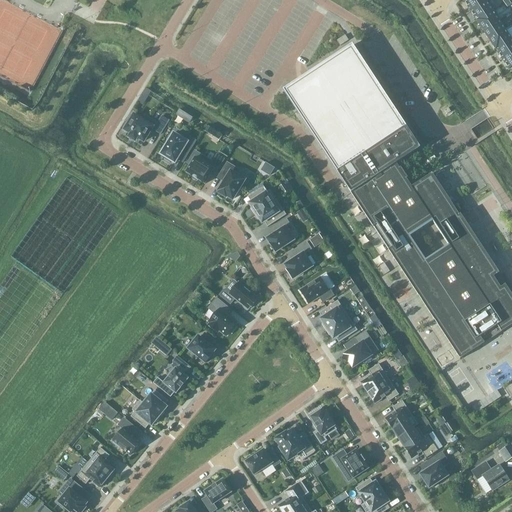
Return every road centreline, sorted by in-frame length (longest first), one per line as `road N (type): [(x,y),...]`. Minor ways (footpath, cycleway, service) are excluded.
road 1 (residential): [(188,0),(96,146),(226,220),(280,304)]
road 2 (residential): [(280,304),(109,511)]
road 3 (residential): [(331,380),(419,511)]
road 4 (residential): [(224,455),(331,380)]
